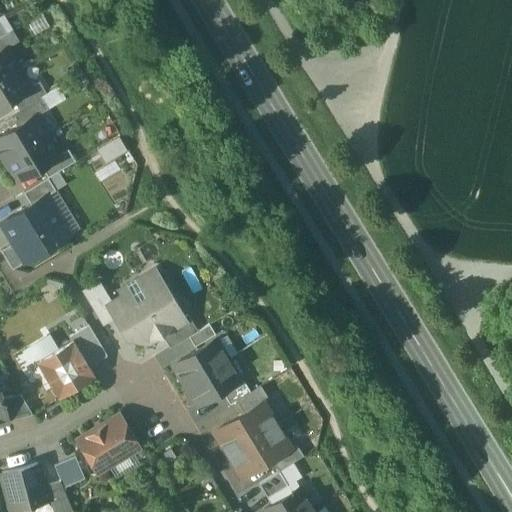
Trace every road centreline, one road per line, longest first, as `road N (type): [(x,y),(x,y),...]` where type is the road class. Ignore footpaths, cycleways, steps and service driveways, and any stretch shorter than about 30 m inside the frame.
road 1 (secondary): [(203,0),(511,502)]
road 2 (track): [(266,0),(511,395)]
road 3 (residential): [(0,446),(40,435),(133,384),(190,428),(241,511)]
road 4 (track): [(322,90),(372,60),(393,32),(400,0)]
